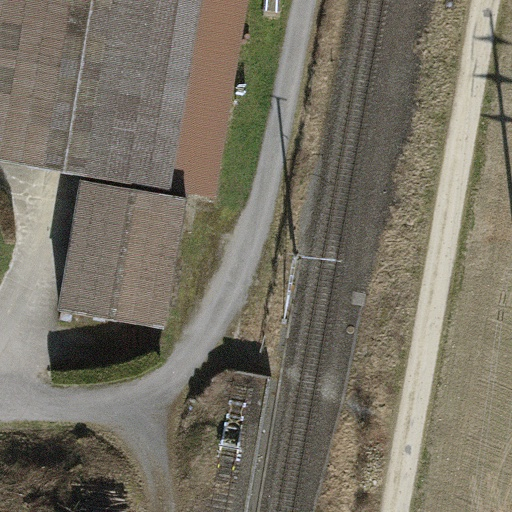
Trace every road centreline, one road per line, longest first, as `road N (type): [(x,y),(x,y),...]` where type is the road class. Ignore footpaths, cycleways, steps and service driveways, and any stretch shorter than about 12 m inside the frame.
road 1 (track): [(0,409),(125,401),(217,346),(270,243),(313,0)]
road 2 (track): [(394,511),(486,0)]
